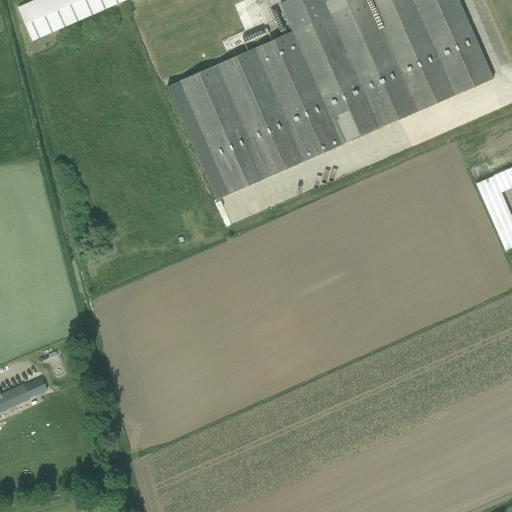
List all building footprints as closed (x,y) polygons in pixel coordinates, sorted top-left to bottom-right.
[(216,199),(493,79),(458,0),(289,0),(280,4),(293,32),(167,87),(216,199)] [(271,41),(266,30),(245,39),(251,50),(271,41)] [(511,217),(501,193),(494,176),(476,184),(505,251),(511,247),(511,217)] [(223,207),(221,201),(215,204),(217,210),(223,207)] [(24,387),(23,386),(1,396),(0,393),(0,412),(30,399),(29,397),(40,393),(47,390),(42,379),(24,387)]
